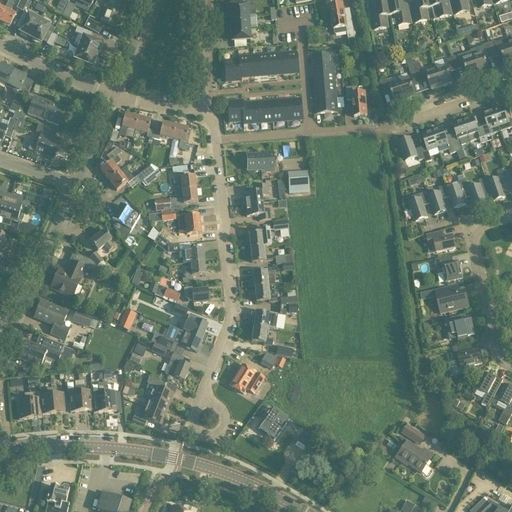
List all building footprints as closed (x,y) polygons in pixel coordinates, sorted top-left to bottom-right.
[(13,5),(12,5),(14,0),(8,0),(7,3),(4,10),(0,17),(0,22),(9,27),(15,15),(10,12),(13,5)] [(22,12),(28,0),(20,0),(16,9),(22,12)] [(68,3),(69,0),(60,0),(54,12),(61,16),(68,3)] [(109,0),(108,0),(97,0),(94,7),(119,17),(123,6),(109,0)] [(373,28),(376,28),(385,26),(384,17),(390,16),(387,0),(379,0),(375,1),(377,11),(371,12),(373,28)] [(408,5),(402,6),(400,0),(387,0),(390,16),(394,16),(396,28),(412,25),(408,5)] [(415,0),(417,4),(411,5),(409,5),(413,25),(429,22),(426,10),(431,9),(428,0),(415,0)] [(448,0),(428,0),(431,9),(432,8),(434,20),(452,16),(448,0)] [(450,0),(454,16),(470,12),(467,0),(450,0)] [(490,0),(474,0),(477,10),(492,6),(490,0)] [(68,20),(75,7),(68,3),(61,16),(68,20)] [(247,5),(229,6),(230,18),(248,17),(247,5)] [(332,8),(330,8),(332,20),(330,20),(331,26),(333,26),(334,35),(347,33),(347,39),(354,38),(352,22),(346,23),(343,6),(337,7),(337,5),(331,6),(332,8)] [(94,7),(99,10),(95,20),(101,22),(114,28),(119,17),(94,7)] [(39,21),(28,15),(23,13),(20,19),(25,21),(19,32),(20,33),(19,35),(26,38),(27,37),(30,38),(39,21)] [(248,17),(230,18),(231,30),(248,28),(248,17)] [(87,20),(83,27),(98,35),(102,28),(87,20)] [(54,29),(50,27),(50,26),(39,21),(30,38),(32,40),(31,41),(38,45),(39,43),(40,44),(46,33),(51,35),(52,34),(54,29)] [(92,34),(77,28),(74,34),(78,36),(73,46),(78,48),(97,56),(98,53),(100,54),(102,47),(101,46),(101,44),(89,40),(92,34)] [(248,28),(231,30),(231,41),(249,40),(248,28)] [(57,37),(52,34),(51,35),(46,45),(51,48),(57,37)] [(507,40),(495,44),(494,42),(488,44),(489,46),(493,58),(501,55),(505,66),(511,63),(511,52),(509,44),(507,40)] [(418,47),(424,50),(427,45),(421,42),(418,47)] [(484,48),(488,59),(493,58),(489,46),(484,48)] [(97,56),(78,48),(73,60),(92,67),(93,66),(94,66),(97,59),(95,59),(97,56)] [(472,56),(479,75),(489,72),(483,53),(472,56)] [(296,54),(282,55),(283,75),(298,74),(296,54)] [(282,55),(268,56),(269,76),(283,75),(282,55)] [(268,56),(253,57),(255,77),(269,76),(268,56)] [(332,56),(312,57),(313,72),(333,70),(332,56)] [(462,68),(458,56),(452,58),(456,70),(462,68)] [(479,75),(472,56),(462,60),(468,79),(479,75)] [(253,57),(239,58),(239,61),(240,78),(255,77),(253,57)] [(447,60),(451,72),(456,70),(452,58),(447,60)] [(239,61),(225,62),(225,71),(224,72),(224,78),(226,78),(226,82),(240,81),(240,78),(239,61)] [(425,81),(421,69),(420,64),(414,66),(419,83),(425,81)] [(0,82),(6,85),(13,72),(0,65),(0,82)] [(435,69),(442,88),(452,84),(446,65),(435,69)] [(410,73),(414,85),(419,83),(414,66),(413,66),(415,71),(410,73)] [(442,88),(435,69),(425,73),(431,91),(442,88)] [(333,70),(313,72),(314,86),(335,85),(333,70)] [(9,109),(17,112),(18,112),(21,106),(32,84),(24,80),(25,78),(13,72),(6,85),(6,86),(5,87),(12,91),(15,98),(9,109)] [(405,101),(401,88),(398,82),(388,85),(385,78),(380,79),(382,92),(390,90),(394,104),(405,101)] [(398,82),(401,88),(405,101),(415,97),(409,78),(398,82)] [(335,85),(314,86),(315,101),(336,99),(335,85)] [(353,92),(346,93),(346,102),(353,101),(354,118),(360,118),(360,120),(365,119),(365,118),(367,118),(365,98),(353,99),(353,92)] [(27,115),(58,127),(64,109),(33,98),(27,115)] [(336,99),(315,101),(316,115),(337,114),(336,99)] [(300,101),(285,102),(287,122),(301,121),(300,101)] [(242,102),(228,103),(228,106),(226,106),(226,113),(228,113),(229,123),(243,122),(242,105),(242,102)] [(285,102),(271,103),(272,123),(287,122),(285,102)] [(271,103),(256,104),(258,124),(272,123),(271,103)] [(256,104),(242,105),(243,122),(244,125),(258,124),(256,104)] [(509,124),(503,107),(493,111),(499,128),(509,124)] [(499,128),(493,111),(483,114),(486,123),(481,125),(487,143),(493,141),(491,136),(500,133),(499,128)] [(0,126),(0,124),(1,121),(0,120),(0,142),(1,143),(3,138),(10,140),(13,132),(17,118),(19,113),(18,112),(17,112),(15,117),(12,117),(11,120),(9,119),(6,129),(0,126)] [(124,115),(121,128),(119,128),(118,136),(125,137),(126,130),(134,131),(137,118),(124,115)] [(473,117),(463,121),(470,143),(479,140),(480,145),(487,143),(481,125),(476,127),(473,117)] [(23,120),(17,118),(13,132),(20,134),(24,120),(23,120)] [(134,131),(146,134),(145,138),(152,139),(154,132),(148,131),(150,121),(137,118),(134,131)] [(458,142),(468,139),(470,143),(463,121),(452,124),(458,140),(453,142),(456,153),(461,151),(458,142)] [(162,124),(159,133),(154,132),(152,139),(158,141),(159,137),(171,140),(175,127),(162,124)] [(35,133),(40,135),(38,143),(31,140),(28,151),(34,153),(34,154),(45,158),(45,156),(53,159),(59,140),(54,138),(57,131),(38,125),(35,133)] [(189,152),(184,151),(186,143),(185,142),(188,130),(175,127),(171,140),(179,142),(176,155),(188,157),(189,152)] [(447,143),(442,128),(432,131),(438,149),(439,153),(450,150),(451,155),(456,153),(453,142),(447,143)] [(422,152),(425,160),(426,164),(431,162),(428,152),(438,149),(432,131),(422,135),(427,150),(422,152)] [(421,149),(415,150),(411,139),(399,143),(405,162),(417,158),(419,162),(425,160),(422,152),(421,149)] [(110,162),(100,170),(108,181),(119,172),(114,167),(120,162),(116,157),(121,153),(117,148),(106,157),(110,162)] [(261,172),(274,172),(273,152),(260,153),(260,154),(246,155),(247,172),(260,171),(261,172)] [(141,182),(153,172),(149,166),(136,176),(141,182)] [(116,192),(127,183),(127,184),(133,179),(124,168),(119,172),(108,181),(116,192)] [(289,195),(309,193),(307,172),(287,173),(289,195)] [(506,198),(502,186),(508,184),(504,172),(498,175),(499,179),(487,183),(489,190),(493,202),(506,198)] [(173,185),(181,184),(182,192),(195,190),(194,177),(180,179),(180,173),(172,173),(173,185)] [(487,204),(483,193),(489,190),(487,183),(486,179),(479,181),(480,185),(468,190),(468,191),(474,209),(487,204)] [(462,193),(468,191),(468,190),(465,180),(458,182),(459,186),(447,190),(447,191),(449,198),(453,209),(466,205),(462,193)] [(254,187),(255,193),(243,194),(245,206),(262,204),(261,197),(268,196),(267,185),(254,187)] [(443,200),(449,198),(447,191),(447,190),(446,186),(439,188),(440,193),(428,197),(430,204),(434,216),(447,212),(443,200)] [(154,202),(154,203),(147,204),(148,212),(155,211),(155,212),(160,211),(161,214),(174,212),(174,213),(184,212),(183,205),(197,203),(195,190),(182,192),(183,200),(175,201),(175,199),(154,202)] [(0,217),(3,219),(9,201),(11,195),(0,192),(0,217)] [(424,206),(430,204),(428,197),(427,193),(407,199),(415,222),(428,218),(424,206)] [(2,226),(9,228),(11,221),(16,222),(21,205),(19,204),(21,198),(11,195),(9,201),(3,219),(4,219),(2,226)] [(279,209),(287,207),(285,200),(278,202),(279,209)] [(270,210),(263,211),(262,204),(245,206),(246,218),(258,217),(258,223),(271,221),(270,210)] [(123,227),(128,220),(134,224),(138,218),(131,214),(131,213),(119,206),(111,220),(123,227)] [(161,214),(161,221),(161,222),(175,221),(174,213),(174,212),(161,214)] [(186,235),(200,234),(198,215),(184,217),(184,216),(176,216),(178,234),(186,233),(186,235)] [(17,230),(35,236),(38,228),(19,223),(17,230)] [(154,242),(158,235),(153,228),(147,238),(154,242)] [(177,238),(164,228),(159,235),(171,244),(172,244),(177,238)] [(248,234),(249,249),(263,247),(263,248),(271,247),(269,229),(259,231),(259,233),(248,234)] [(103,247),(108,242),(110,241),(103,232),(89,243),(96,252),(103,247)] [(435,247),(436,254),(455,250),(453,237),(439,240),(438,234),(426,237),(429,249),(435,247)] [(108,252),(113,248),(108,242),(103,247),(108,252)] [(171,244),(166,244),(166,254),(179,254),(179,244),(172,244),(171,244)] [(272,257),(264,258),(263,248),(263,247),(249,249),(251,264),(263,262),(263,263),(272,262),(272,257)] [(202,249),(189,251),(180,252),(182,265),(190,264),(203,262),(202,249)] [(105,266),(95,253),(89,258),(96,267),(97,267),(100,271),(110,275),(113,269),(105,266)] [(291,264),(291,256),(274,258),(275,266),(291,264)] [(437,272),(443,271),(446,283),(462,280),(458,262),(452,264),(451,257),(434,261),(437,272)] [(191,277),(204,276),(203,262),(190,264),(191,271),(184,272),(185,279),(182,279),(182,283),(185,284),(192,283),(191,277)] [(82,268),(69,263),(63,278),(56,275),(52,285),(54,286),(52,290),(71,299),(77,286),(75,285),(82,268)] [(282,266),(283,274),(293,273),(292,264),(282,266)] [(252,274),(254,288),(273,286),(273,285),(274,284),(274,280),(272,279),(272,276),(274,276),(273,269),(264,270),(264,272),(252,274)] [(90,277),(98,281),(101,274),(95,271),(93,270),(91,274),(90,277)] [(140,281),(134,279),(131,285),(137,287),(140,281)] [(158,287),(152,284),(149,292),(155,295),(158,287)] [(256,303),(268,302),(268,304),(277,303),(276,296),(274,296),(273,286),(254,288),(256,303)] [(158,287),(155,295),(155,296),(162,299),(163,297),(166,289),(158,287)] [(192,304),(207,303),(206,290),(192,292),(191,288),(183,289),(184,298),(192,301),(192,304)] [(180,294),(166,289),(163,297),(164,298),(163,301),(176,305),(180,294)] [(469,309),(465,292),(437,299),(441,315),(469,309)] [(33,319),(53,327),(50,336),(65,342),(70,330),(62,327),(67,314),(40,302),(33,319)] [(188,310),(175,305),(171,314),(184,319),(188,310)] [(279,315),(294,315),(294,307),(279,306),(279,315)] [(124,330),(131,312),(124,309),(117,327),(124,330)] [(113,320),(116,313),(110,310),(107,317),(113,320)] [(89,329),(93,317),(76,312),(72,324),(89,329)] [(268,315),(268,314),(255,312),(253,327),(275,330),(277,315),(271,314),(268,315)] [(193,327),(189,335),(201,340),(206,326),(196,322),(196,320),(189,317),(186,324),(193,327)] [(445,329),(450,328),(452,335),(457,334),(458,341),(468,339),(468,337),(475,335),(472,322),(462,325),(460,317),(443,321),(445,329)] [(265,340),(266,329),(275,331),(275,330),(253,327),(251,341),(263,343),(263,346),(271,347),(272,341),(265,340)] [(154,344),(153,345),(167,350),(173,353),(176,354),(185,358),(188,351),(195,353),(201,340),(189,335),(177,330),(176,330),(172,341),(160,336),(157,345),(154,344)] [(16,359),(39,368),(41,363),(52,367),(54,362),(57,363),(59,358),(69,362),(73,353),(64,349),(64,347),(39,337),(35,346),(24,341),(16,359)] [(87,338),(82,337),(80,344),(74,342),(73,347),(83,350),(87,338)] [(452,348),(454,357),(457,370),(482,365),(478,351),(472,352),(470,344),(452,348)] [(153,345),(150,352),(164,358),(167,350),(153,345)] [(277,348),(276,356),(291,359),(293,350),(277,348)] [(173,353),(164,375),(172,379),(173,377),(183,382),(189,367),(182,364),(185,358),(176,354),(173,353)] [(142,359),(133,354),(129,362),(138,366),(142,359)] [(270,371),(276,359),(265,354),(259,365),(270,371)] [(281,369),(285,362),(278,359),(274,366),(281,369)] [(241,365),(228,386),(242,395),(245,390),(246,390),(253,394),(263,379),(256,375),(255,374),(241,365)] [(484,374),(476,389),(486,395),(481,404),(489,408),(503,382),(496,378),(495,380),(484,374)] [(146,384),(154,387),(150,398),(169,405),(173,394),(159,388),(161,382),(149,378),(146,384)] [(92,391),(84,391),(83,381),(79,382),(82,412),(93,411),(92,394),(92,391)] [(70,413),(82,412),(79,382),(74,382),(75,392),(68,393),(70,413)] [(296,404),(302,387),(295,385),(290,402),(296,404)] [(499,421),(506,425),(511,414),(511,388),(505,385),(497,401),(507,406),(499,421)] [(92,394),(93,411),(93,414),(105,413),(103,387),(98,388),(98,393),(92,394)] [(115,392),(108,393),(107,393),(107,387),(103,387),(105,413),(117,412),(115,392)] [(63,393),(56,394),(55,394),(55,388),(51,389),(53,414),(65,413),(63,393)] [(41,395),(41,396),(41,398),(42,398),(43,415),(53,414),(51,389),(46,389),(47,395),(41,395)] [(24,394),(24,400),(17,401),(19,421),(31,420),(28,394),(24,394)] [(43,415),(42,398),(41,398),(41,396),(33,397),(32,394),(28,394),(31,420),(43,419),(43,415)] [(144,403),(148,405),(146,409),(165,416),(169,405),(150,398),(147,397),(144,403)] [(459,403),(456,409),(462,412),(465,406),(459,403)] [(165,416),(146,409),(142,419),(134,416),(132,422),(144,427),(146,421),(161,426),(165,416)] [(274,440),(287,420),(271,409),(257,428),(274,440)] [(406,425),(400,434),(419,447),(425,438),(406,425)] [(299,435),(295,442),(306,450),(314,438),(300,428),(296,433),(299,435)] [(393,450),(395,446),(389,442),(386,446),(393,450)] [(419,473),(430,456),(421,450),(420,453),(404,443),(394,460),(401,465),(402,463),(419,473)] [(46,504),(47,504),(44,511),(66,511),(69,502),(66,502),(69,490),(67,487),(64,486),(61,487),(61,490),(58,490),(59,488),(50,486),(46,504)] [(97,511),(98,511),(126,511),(130,503),(121,500),(120,501),(102,495),(97,511)] [(401,511),(410,511),(413,506),(406,502),(401,511)] [(430,507),(435,510),(438,505),(433,502),(430,507)] [(511,511),(511,508),(508,511),(503,511),(494,506),(492,509),(486,503),(477,511),(511,511)]
